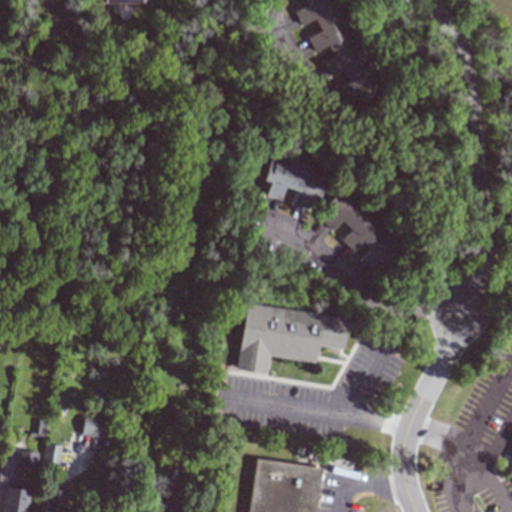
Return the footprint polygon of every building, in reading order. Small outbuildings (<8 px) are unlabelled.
[(297,0),(328,0),(349,39),(352,38),(379,91),(354,104),(350,98),(338,104),(331,90),(343,83),(337,71),(325,78),(317,64),(330,57),(327,52),(324,54),(321,47),(309,54),(301,39),(314,33),(308,20),(295,27),(288,13),(300,6),(297,0)] [(265,153),(279,157),(278,161),(281,163),(283,157),(303,163),(302,164),(321,170),(313,195),(307,193),(302,208),(287,203),(292,189),(279,185),(274,200),(259,195),(263,181),(256,178),(263,157),(263,158),(265,153)] [(319,203),(334,187),(335,188),(339,184),(352,197),(353,196),(367,211),(366,212),(401,247),(382,265),(377,261),(367,271),(355,260),(366,249),(356,240),(346,250),(335,239),(345,229),(336,219),(325,230),(314,218),(324,208),(319,203)] [(230,369),(240,302),(341,318),(336,349),(311,345),(308,362),(263,355),(260,373),(230,369)] [(107,437),(108,419),(81,418),(80,436),(107,437)] [(42,466),(57,467),(58,445),(43,444),(42,466)] [(36,453),(19,450),(15,468),(33,472),(36,453)] [(241,511),(250,459),(316,469),(310,506),(313,510),(312,511),(241,511)] [(25,511),(27,490),(3,488),(1,511),(25,511)] [(62,511),(63,489),(44,488),(42,511),(62,511)] [(173,511),(174,503),(156,501),(155,511),(173,511)]
